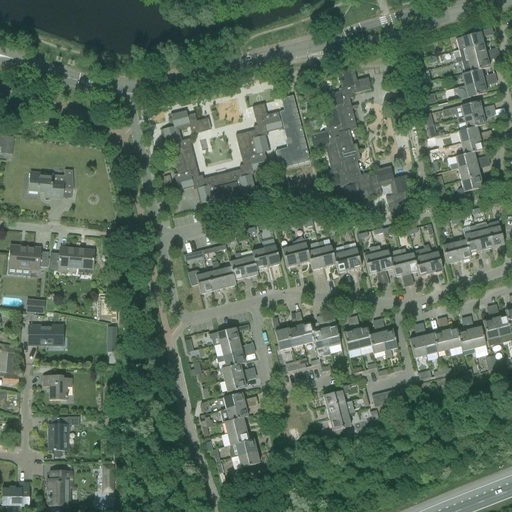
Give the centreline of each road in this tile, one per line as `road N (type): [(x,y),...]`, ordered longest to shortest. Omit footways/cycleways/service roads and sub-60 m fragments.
road 1 (tertiary): [(129,87),(501,0)]
road 2 (residential): [(251,305),(184,320),(174,307),(129,87)]
road 3 (residential): [(415,305),(295,294),(251,305)]
road 4 (residential): [(251,305),(267,393),(324,382)]
road 5 (tertiary): [(10,58),(129,87)]
